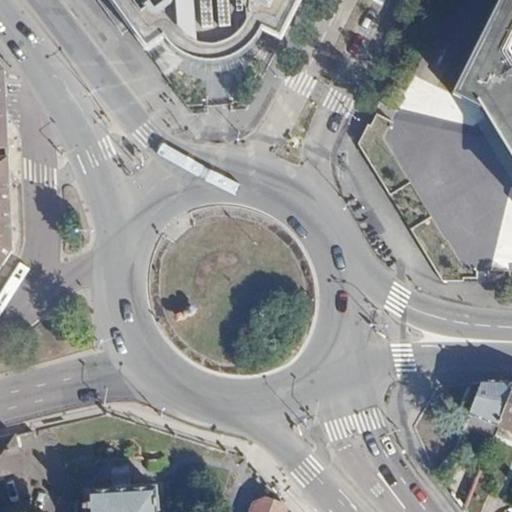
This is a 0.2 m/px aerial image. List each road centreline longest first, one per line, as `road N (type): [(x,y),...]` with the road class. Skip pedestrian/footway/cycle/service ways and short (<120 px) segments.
road 1 (primary): [(0,14),(78,126),(125,233)]
road 2 (primary): [(206,173),(154,142),(43,0)]
road 3 (residential): [(312,208),(316,157),(389,0)]
road 4 (residential): [(345,0),(263,149),(234,173)]
road 5 (primary): [(503,336),(411,307),(344,265)]
road 6 (primary): [(333,362),(503,336)]
road 7 (primary): [(405,511),(351,425),(328,369)]
road 8 (tertiary): [(0,403),(152,366)]
road 9 (primary): [(125,233),(122,312),(152,366)]
